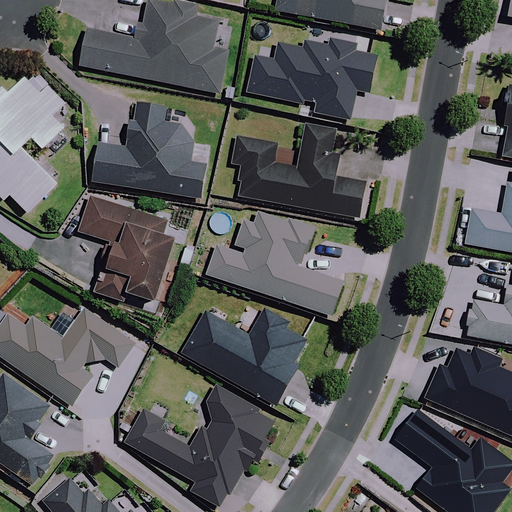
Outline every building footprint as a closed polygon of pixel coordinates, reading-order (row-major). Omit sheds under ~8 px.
[(199,10),(147,0),(139,42),(88,32),(81,69),(222,96),(230,55),(214,52),(219,25),(197,20),(199,10)] [(280,0),(278,14),(383,33),(389,0),(280,0)] [(356,47),(331,43),(329,49),(306,45),(305,51),(280,46),(277,64),(257,60),(250,94),(318,106),(316,115),(351,121),(356,95),(371,98),(378,60),(354,56),(356,47)] [(67,105),(34,71),(9,95),(4,90),(0,93),(0,197),(6,203),(11,198),(30,216),(60,187),(24,151),(33,141),(44,152),(66,131),(54,118),(67,105)] [(211,147),(193,143),(182,129),(164,126),(166,110),(137,105),(129,151),(101,146),(94,184),(201,203),(207,168),(211,147)] [(337,133),(307,127),(303,152),(277,147),(239,141),(234,169),(246,171),(241,198),(361,219),(367,186),(338,180),(342,158),(332,157),(337,133)] [(511,188),(509,188),(504,218),(473,213),(468,247),(511,254),(511,188)] [(169,223),(92,200),(82,235),(110,244),(95,296),(124,304),(127,296),(158,306),(176,242),(165,239),(169,223)] [(216,248),(206,277),(331,319),(343,285),(300,270),(314,229),(288,220),(287,224),(259,214),(255,225),(244,221),(235,248),(245,251),(243,257),(216,248)] [(511,288),(509,288),(506,309),(474,303),(468,341),(511,347),(511,288)] [(234,330),(205,316),(185,357),(281,406),(299,369),(296,367),(308,344),(285,332),(288,326),(246,305),(234,330)] [(33,321),(26,332),(8,321),(0,333),(0,360),(73,409),(95,375),(87,370),(96,356),(119,372),(137,344),(85,310),(64,342),(33,321)] [(475,351),(472,358),(457,352),(449,372),(441,369),(427,400),(511,438),(511,376),(496,369),(500,362),(475,351)] [(52,412),(5,378),(0,384),(0,462),(35,488),(55,460),(31,442),(52,412)] [(275,426),(258,417),(260,413),(219,390),(207,412),(216,418),(207,434),(202,430),(191,449),(160,431),(165,423),(149,414),(130,448),(196,486),(191,494),(220,511),(225,502),(242,472),(247,475),(254,463),(258,466),(271,443),(267,440),(275,426)] [(472,454),(418,414),(397,443),(433,470),(418,491),(445,511),(496,511),(511,493),(502,486),(511,472),(511,465),(480,442),(472,454)] [(85,499),(71,483),(46,505),(52,511),(116,511),(96,489),(85,499)]
